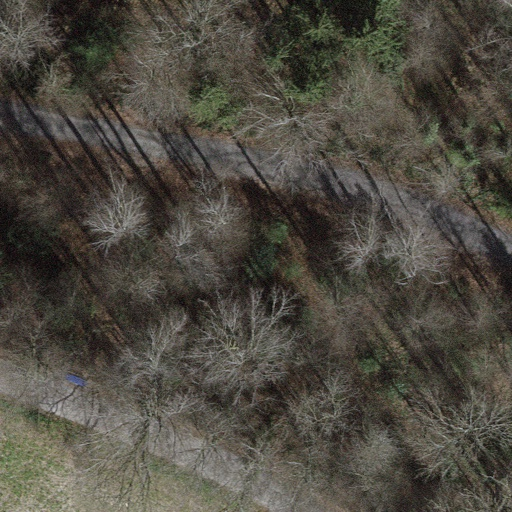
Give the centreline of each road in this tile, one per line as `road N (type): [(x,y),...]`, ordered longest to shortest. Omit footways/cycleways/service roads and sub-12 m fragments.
road 1 (track): [(511,256),(400,200),(0,116)]
road 2 (track): [(0,380),(249,482),(288,511)]
